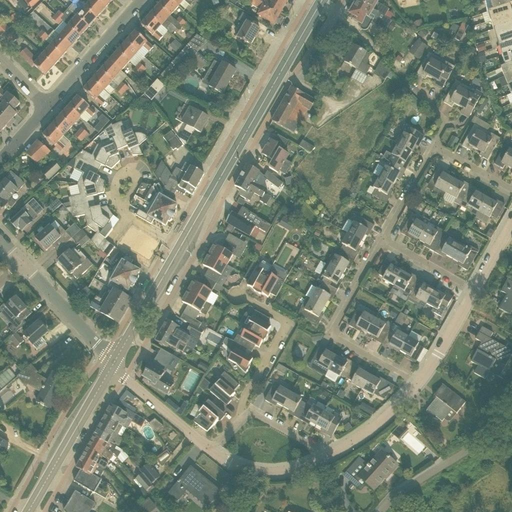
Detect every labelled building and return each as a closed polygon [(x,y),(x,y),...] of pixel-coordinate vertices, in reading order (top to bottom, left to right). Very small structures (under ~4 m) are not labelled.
[(32,8),(41,0),(30,0),(27,3),(32,8)] [(88,28),(97,18),(85,8),(79,3),(79,2),(76,0),(69,0),(76,6),(71,11),(71,12),(76,17),(88,28)] [(106,8),(96,0),(92,0),(85,8),(97,18),(106,8)] [(96,0),(106,8),(112,0),(96,0)] [(179,7),(171,0),(163,0),(159,6),(170,16),(171,16),(179,7)] [(194,2),(191,0),(171,0),(179,7),(184,11),(189,6),(190,6),(194,2)] [(259,16),(274,24),(275,23),(278,25),(281,19),(278,17),(282,10),(271,4),(267,2),(267,0),(253,0),(251,5),(261,11),(259,16)] [(282,10),(287,0),(272,0),(273,0),(271,4),(282,10)] [(374,0),(357,0),(357,1),(384,17),(389,9),(374,1),(374,0)] [(511,5),(511,0),(491,0),(493,9),(510,6),(511,5)] [(392,21),(384,17),(357,1),(349,14),(350,14),(348,17),(361,24),(360,26),(360,29),(362,31),(365,32),(367,31),(369,30),(369,28),(371,29),(373,26),(378,29),(379,28),(386,32),(392,21)] [(24,12),(29,8),(24,2),(19,6),(24,12)] [(159,6),(150,16),(166,30),(166,29),(171,34),(176,29),(179,31),(179,32),(183,35),(187,32),(183,28),(176,22),(177,21),(171,16),(170,16),(159,6)] [(491,21),(511,14),(511,12),(510,6),(493,9),(493,11),(489,12),(491,21)] [(64,16),(59,12),(55,16),(60,20),(64,16)] [(14,25),(21,19),(17,14),(16,13),(9,19),(14,25)] [(238,21),(245,24),(237,38),(251,46),(260,30),(249,24),(252,19),(243,13),(238,21)] [(494,30),(511,24),(511,14),(491,21),(494,30)] [(52,19),(59,25),(62,22),(60,20),(55,16),(52,19)] [(64,16),(60,20),(62,22),(68,27),(80,37),(88,28),(76,17),(71,22),(64,16)] [(150,16),(141,25),(159,41),(163,37),(161,35),(166,30),(150,16)] [(176,22),(183,28),(187,24),(179,18),(177,21),(176,22)] [(0,28),(0,35),(1,36),(9,29),(5,24),(0,28)] [(464,34),(464,33),(470,37),(470,28),(462,24),(459,31),(464,34)] [(497,39),(511,33),(511,24),(494,30),(497,39)] [(68,27),(65,30),(60,36),(60,37),(71,47),(80,37),(68,27)] [(422,40),(428,34),(423,29),(417,35),(422,40)] [(45,41),(49,37),(42,31),(38,35),(45,41)] [(150,52),(153,48),(135,32),(126,42),(138,52),(144,46),(150,52)] [(500,47),(511,43),(511,33),(497,39),(500,47)] [(7,37),(13,43),(17,40),(11,34),(7,37)] [(42,45),(45,41),(38,35),(38,36),(35,39),(36,39),(42,45)] [(201,70),(202,69),(208,62),(198,53),(208,41),(197,35),(161,76),(170,84),(190,61),(201,70)] [(60,37),(51,46),(63,57),(71,47),(60,37)] [(408,52),(419,60),(428,47),(417,39),(408,52)] [(183,46),(176,40),(170,47),(177,53),(183,46)] [(130,62),(138,52),(126,42),(118,52),(130,62)] [(503,57),(511,53),(511,43),(500,47),(503,57)] [(484,45),(476,47),(478,53),(486,51),(484,45)] [(51,46),(43,56),(54,66),(63,57),(51,46)] [(345,62),(357,69),(351,79),(363,86),(368,77),(366,76),(371,67),(366,65),(369,60),(371,56),(354,47),(345,62)] [(26,49),(20,55),(32,68),(34,66),(46,76),(54,66),(43,56),(38,61),(34,58),(26,49)] [(121,72),(130,62),(118,52),(109,61),(121,72)] [(429,52),(416,75),(425,79),(427,76),(431,78),(442,60),(429,52)] [(480,63),(486,61),(484,53),(478,55),(480,63)] [(506,66),(511,63),(511,53),(503,57),(506,66)] [(434,84),(442,89),(454,67),(442,60),(431,78),(436,81),(434,84)] [(101,71),(112,81),(121,72),(109,61),(101,71)] [(202,83),(210,88),(222,95),(236,71),(223,64),(222,66),(214,61),(202,83)] [(146,69),(139,63),(136,68),(142,74),(146,69)] [(380,63),(373,74),(383,80),(390,69),(380,63)] [(511,73),(511,63),(506,66),(501,68),(505,77),(511,73)] [(136,68),(133,71),(139,77),(142,74),(136,68)] [(104,91),(112,81),(101,71),(92,81),(104,91)] [(145,94),(150,99),(163,84),(158,79),(145,94)] [(457,80),(444,103),(452,107),(454,104),(459,107),(469,88),(457,80)] [(92,81),(84,90),(102,106),(105,102),(99,97),(104,91),(92,81)] [(122,83),(119,87),(125,93),(129,89),(122,83)] [(122,96),(125,93),(119,87),(115,90),(122,96)] [(272,121),(294,134),(302,120),(306,114),(308,110),(310,111),(316,101),(291,87),(272,121)] [(461,112),(469,117),(482,95),(469,88),(459,107),(463,109),(461,112)] [(3,92),(0,95),(0,101),(0,102),(1,101),(3,103),(3,104),(16,115),(19,112),(15,109),(20,104),(8,93),(6,95),(3,92)] [(81,117),(87,123),(91,117),(92,117),(96,113),(78,97),(69,107),(81,117)] [(420,107),(411,97),(408,100),(417,110),(420,107)] [(146,107),(148,101),(141,99),(139,106),(146,107)] [(0,106),(0,113),(12,124),(15,120),(13,118),(16,115),(3,104),(0,106)] [(72,127),(81,117),(69,107),(60,117),(72,127)] [(201,133),(209,119),(191,109),(183,123),(188,126),(186,130),(193,134),(195,130),(201,133)] [(0,113),(0,127),(3,130),(6,126),(9,128),(12,124),(0,113)] [(100,122),(105,127),(110,121),(102,115),(98,120),(100,122)] [(72,127),(60,117),(52,126),(64,136),(72,127)] [(113,126),(122,148),(127,146),(129,150),(130,150),(133,156),(143,155),(139,147),(148,138),(146,137),(143,135),(139,134),(136,134),(134,135),(132,131),(126,133),(122,122),(113,126)] [(488,132),(474,124),(467,138),(462,146),(470,151),(472,148),(477,150),(488,132)] [(97,146),(116,165),(120,161),(117,155),(119,155),(117,151),(122,148),(113,126),(112,125),(104,132),(108,141),(97,146)] [(52,126),(43,136),(61,152),(65,148),(62,146),(68,140),(64,136),(52,126)] [(424,137),(409,128),(404,126),(394,142),(398,144),(412,152),(417,144),(419,145),(424,137)] [(89,134),(82,128),(79,132),(85,138),(89,134)] [(178,150),(184,146),(172,131),(163,138),(173,151),(176,149),(178,150)] [(82,142),(85,138),(79,132),(75,136),(82,142)] [(479,156),(487,161),(500,139),(488,132),(477,150),(481,152),(479,156)] [(289,155),(283,151),(289,141),(278,135),(274,143),(270,140),(264,151),(267,153),(265,156),(273,161),(269,168),(278,174),(279,172),(285,175),(292,164),(286,161),(289,155)] [(51,153),(46,148),(38,141),(27,155),(37,164),(51,153)] [(303,141),(299,146),(310,153),(315,148),(303,141)] [(453,151),(456,145),(450,141),(447,147),(453,151)] [(511,145),(507,142),(494,165),(503,169),(505,166),(509,168),(511,163),(511,145)] [(150,149),(146,143),(140,147),(143,153),(150,149)] [(407,161),(412,152),(398,144),(392,155),(393,156),(390,162),(405,170),(410,162),(407,161)] [(76,159),(99,170),(101,165),(105,167),(106,166),(112,169),(116,165),(97,146),(92,156),(83,151),(75,158),(76,159)] [(76,159),(75,158),(70,163),(69,164),(67,166),(74,169),(75,165),(76,159)] [(60,163),(64,168),(67,166),(69,164),(65,159),(60,163)] [(78,184),(105,187),(105,182),(100,179),(100,178),(96,176),(99,170),(76,159),(75,165),(74,169),(76,170),(83,174),(79,183),(78,184)] [(41,173),(48,181),(61,170),(53,162),(41,173)] [(401,178),(405,170),(390,162),(387,167),(386,167),(384,169),(378,166),(374,174),(379,177),(393,185),(398,177),(401,178)] [(204,174),(199,171),(197,170),(199,168),(192,164),(191,167),(185,164),(181,171),(176,168),(172,177),(171,177),(195,190),(204,174)] [(239,179),(265,194),(267,189),(263,187),(267,180),(278,189),(283,184),(276,178),(267,171),(264,176),(259,172),(260,172),(247,164),(239,179)] [(186,192),(191,195),(192,195),(195,190),(171,177),(172,177),(166,168),(160,179),(164,187),(166,188),(164,191),(174,196),(177,191),(184,195),(186,192)] [(438,168),(430,182),(436,186),(435,188),(446,194),(454,180),(445,175),(447,172),(438,168)] [(389,194),(393,185),(379,177),(373,188),(371,187),(367,193),(387,204),(391,195),(389,194)] [(19,178),(11,184),(0,197),(0,215),(8,206),(12,208),(16,203),(11,198),(17,190),(19,191),(25,185),(19,178)] [(0,197),(11,184),(5,179),(0,184),(0,197)] [(239,179),(235,186),(241,190),(238,195),(240,196),(250,202),(255,194),(262,198),(262,199),(261,201),(266,205),(270,198),(269,197),(268,197),(265,194),(239,179)] [(446,194),(455,199),(453,202),(460,206),(471,186),(463,182),(462,185),(454,180),(446,194)] [(70,203),(71,208),(95,202),(93,197),(98,196),(98,194),(104,193),(105,187),(78,184),(79,186),(81,196),(72,198),(69,198),(70,203)] [(176,215),(175,214),(176,211),(175,210),(177,206),(160,196),(163,191),(159,184),(152,188),(144,201),(150,204),(174,218),(176,215)] [(476,217),(479,212),(486,198),(478,194),(480,191),(471,186),(460,206),(470,212),(470,213),(476,217)] [(355,199),(358,193),(352,190),(349,196),(355,199)] [(491,216),(497,220),(505,205),(497,201),(495,203),(486,198),(479,212),(490,218),(491,216)] [(18,228),(22,232),(33,223),(31,220),(36,215),(37,216),(44,211),(34,200),(27,205),(21,211),(22,212),(11,223),(16,229),(18,228)] [(58,200),(48,208),(53,213),(62,204),(58,200)] [(88,226),(110,211),(107,207),(101,208),(101,207),(96,208),(95,202),(71,208),(67,209),(73,218),(85,215),(88,226)] [(170,223),(172,220),(174,218),(150,204),(147,215),(139,210),(136,216),(151,224),(154,220),(166,226),(168,222),(170,223)] [(226,223),(230,225),(226,230),(230,234),(234,230),(235,228),(250,236),(256,227),(267,233),(272,226),(257,217),(258,216),(248,211),(248,210),(243,207),(238,216),(232,212),(226,223)] [(296,218),(301,211),(296,208),(291,214),(296,218)] [(98,250),(105,240),(113,229),(108,226),(111,222),(110,221),(113,216),(110,211),(88,226),(97,233),(92,241),(98,250)] [(427,227),(421,224),(423,219),(412,214),(401,234),(409,238),(411,236),(419,241),(427,227)] [(351,221),(354,222),(348,234),(362,241),(367,233),(369,234),(374,226),(354,215),(351,221)] [(288,221),(284,218),(279,226),(284,229),(288,221)] [(65,232),(61,227),(55,232),(50,226),(35,239),(46,251),(60,238),(66,244),(72,239),(81,231),(74,224),(65,232)] [(426,248),(434,253),(445,233),(429,224),(427,227),(419,241),(428,245),(426,248)] [(137,249),(145,236),(132,228),(124,242),(137,249)] [(490,229),(486,237),(491,239),(495,232),(490,229)] [(82,248),(90,240),(82,230),(72,239),(77,244),(78,244),(82,248)] [(460,245),(453,241),(454,238),(453,237),(452,237),(445,233),(434,253),(442,257),(444,254),(452,259),(460,245)] [(357,250),(362,241),(348,234),(342,245),(343,246),(340,251),(355,259),(360,251),(357,250)] [(145,236),(137,249),(150,256),(158,243),(145,236)] [(105,240),(98,250),(103,253),(110,244),(105,240)] [(209,255),(227,266),(233,255),(237,247),(225,240),(221,248),(215,245),(209,255)] [(479,252),(462,242),(460,245),(452,259),(461,264),(459,267),(468,271),(479,252)] [(103,253),(107,257),(108,257),(115,247),(110,244),(103,253)] [(351,267),(355,259),(340,251),(336,248),(326,265),(343,274),(348,266),(351,267)] [(77,280),(85,273),(93,266),(82,254),(80,256),(74,249),(70,253),(69,252),(59,262),(71,275),(72,274),(77,280)] [(221,276),(227,266),(209,255),(203,266),(209,269),(204,277),(216,284),(221,276)] [(112,269),(137,283),(138,280),(139,277),(137,276),(140,271),(130,266),(133,260),(126,256),(112,269)] [(257,293),(268,274),(258,268),(261,264),(254,260),(244,279),(249,282),(247,286),(253,289),(255,292),(257,293)] [(386,260),(378,275),(384,278),(383,280),(393,286),(401,272),(393,267),(394,265),(386,260)] [(317,281),(322,284),(337,292),(341,284),(338,283),(343,274),(326,265),(317,281)] [(272,267),(268,274),(257,293),(260,294),(263,295),(268,298),(270,294),(276,297),(288,276),(272,267)] [(115,291),(121,295),(123,291),(124,289),(128,292),(131,287),(132,288),(135,286),(137,283),(112,269),(108,287),(114,291),(115,291)] [(393,286),(404,292),(403,293),(409,297),(419,279),(411,274),(410,277),(401,272),(393,286)] [(212,292),(213,289),(221,293),(224,288),(216,284),(204,277),(200,285),(194,282),(188,292),(206,302),(212,292)] [(427,304),(434,291),(426,286),(427,283),(419,279),(409,297),(408,299),(419,305),(421,301),(427,304)] [(507,295),(499,310),(510,316),(511,312),(511,282),(508,280),(501,292),(507,295)] [(368,290),(372,284),(365,281),(362,287),(368,290)] [(332,301),(337,292),(322,284),(319,290),(312,286),(306,297),(307,298),(325,308),(329,299),(332,301)] [(72,296),(73,297),(77,302),(90,291),(84,285),(72,296)] [(102,300),(110,304),(118,309),(119,307),(126,311),(132,301),(121,295),(115,291),(111,298),(105,295),(102,300)] [(431,312),(433,313),(442,318),(453,298),(444,293),(443,296),(434,291),(427,304),(433,308),(431,312)] [(200,313),(206,316),(212,306),(206,302),(188,292),(182,302),(188,306),(183,314),(195,321),(200,313)] [(96,297),(93,302),(90,307),(118,324),(126,311),(119,307),(118,309),(110,304),(102,300),(96,297)] [(4,304),(0,308),(0,311),(6,318),(11,324),(19,316),(24,321),(31,315),(16,298),(6,307),(4,304)] [(298,315),(318,326),(323,317),(320,316),(325,308),(307,298),(298,315)] [(399,312),(393,308),(388,316),(395,320),(399,312)] [(270,319),(255,311),(251,317),(252,318),(247,328),(266,338),(267,336),(268,333),(271,327),(267,325),(270,319)] [(363,315),(357,311),(349,326),(357,331),(359,328),(367,333),(375,319),(364,313),(363,315)] [(395,322),(401,326),(407,317),(401,313),(395,322)] [(385,325),(375,319),(367,333),(375,338),(374,340),(382,345),(390,330),(385,327),(385,325)] [(187,330),(184,335),(177,331),(179,327),(167,320),(161,331),(185,345),(194,350),(201,338),(187,330)] [(27,334),(24,336),(37,350),(45,343),(41,339),(48,333),(39,323),(33,328),(31,325),(25,331),(25,332),(27,334)] [(191,324),(187,330),(201,338),(204,331),(191,324)] [(408,338),(401,334),(403,330),(393,325),(390,330),(382,345),(390,349),(392,347),(400,351),(408,338)] [(511,354),(511,351),(490,339),(493,333),(482,327),(475,339),(482,343),(471,362),(489,372),(490,372),(496,376),(502,365),(505,366),(511,354)] [(265,341),(266,338),(247,328),(241,337),(237,335),(234,342),(252,352),(255,346),(259,348),(262,343),(265,341)] [(161,331),(155,341),(167,348),(169,345),(176,349),(181,352),(185,345),(161,331)] [(17,348),(24,341),(22,338),(17,333),(14,335),(9,340),(17,348)] [(253,360),(249,358),(252,352),(234,342),(226,338),(223,344),(233,353),(228,360),(235,364),(245,374),(246,373),(247,372),(248,371),(248,370),(249,368),(250,365),(253,360)] [(415,364),(424,349),(418,346),(419,344),(408,338),(400,351),(409,356),(407,359),(415,364)] [(330,350),(321,345),(313,360),(319,363),(318,365),(329,371),(337,357),(328,353),(330,350)] [(165,374),(164,373),(173,356),(162,350),(152,366),(150,365),(143,377),(152,382),(150,385),(168,395),(174,385),(162,378),(165,374)] [(345,362),(337,357),(329,371),(340,377),(341,376),(346,379),(355,364),(347,359),(345,362)] [(205,373),(209,367),(200,362),(197,368),(205,373)] [(363,368),(355,364),(346,379),(352,382),(351,384),(362,390),(370,376),(361,371),(363,368)] [(40,404),(51,410),(56,402),(53,400),(65,379),(53,372),(47,383),(34,376),(37,373),(31,366),(19,377),(24,384),(29,381),(44,389),(37,400),(40,404)] [(234,392),(240,386),(225,372),(218,380),(220,381),(211,391),(226,405),(235,394),(234,392)] [(374,394),(384,400),(386,397),(386,398),(389,393),(390,394),(394,386),(380,378),(378,381),(370,376),(362,390),(373,396),(374,394)] [(291,393),(274,384),(265,401),(273,405),(275,403),(283,407),(291,393)] [(442,422),(452,410),(457,414),(466,403),(443,385),(434,396),(436,398),(427,410),(442,422)] [(344,400),(346,394),(340,391),(338,397),(344,400)] [(302,399),(291,393),(283,407),(292,412),(290,415),(298,419),(307,404),(301,401),(302,399)] [(324,412),(314,407),(316,403),(315,400),(311,398),(307,404),(298,419),(306,424),(308,421),(316,426),(324,412)] [(490,416),(498,408),(494,403),(491,405),(485,398),(479,403),(486,410),(490,416)] [(201,408),(196,418),(193,422),(207,433),(213,426),(214,426),(224,415),(209,402),(203,409),(201,408)] [(125,413),(111,405),(106,414),(120,423),(119,425),(123,427),(127,430),(132,422),(142,428),(146,421),(135,414),(132,421),(124,416),(125,413)] [(372,416),(375,410),(369,406),(366,412),(372,416)] [(332,412),(330,416),(324,412),(316,426),(325,430),(323,433),(332,438),(343,418),(332,412)] [(119,448),(124,439),(118,436),(123,427),(119,425),(120,423),(106,414),(97,430),(114,439),(112,442),(116,445),(115,446),(119,448)] [(396,438),(406,427),(410,422),(405,418),(391,433),(396,438)] [(155,419),(149,424),(155,433),(164,427),(155,419)] [(350,423),(343,428),(347,432),(353,428),(350,423)] [(114,439),(97,430),(94,437),(109,445),(107,447),(114,455),(122,464),(129,457),(123,450),(119,448),(115,446),(116,445),(112,442),(114,439)] [(104,456),(103,458),(110,461),(114,455),(107,447),(109,445),(94,437),(88,447),(104,456)] [(0,454),(2,455),(9,444),(0,438),(0,454)] [(82,457),(105,470),(109,464),(102,460),(103,458),(104,456),(88,447),(82,457)] [(167,450),(156,459),(162,467),(171,456),(167,450)] [(381,452),(369,466),(360,458),(345,476),(354,484),(359,478),(373,490),(388,473),(390,474),(397,466),(381,452)] [(82,457),(77,467),(81,470),(100,480),(105,470),(82,457)] [(152,484),(160,477),(148,464),(140,471),(142,474),(143,474),(152,484)] [(178,501),(182,496),(187,490),(208,507),(220,492),(191,467),(169,494),(178,501)] [(81,470),(74,482),(106,499),(109,494),(98,488),(102,481),(100,480),(81,470)] [(136,479),(142,487),(146,492),(153,486),(152,485),(152,484),(143,474),(142,474),(136,479)] [(137,492),(142,498),(147,493),(142,488),(137,492)] [(64,511),(90,511),(95,504),(76,492),(64,511)] [(138,508),(141,511),(144,511),(154,504),(149,498),(138,508)]
